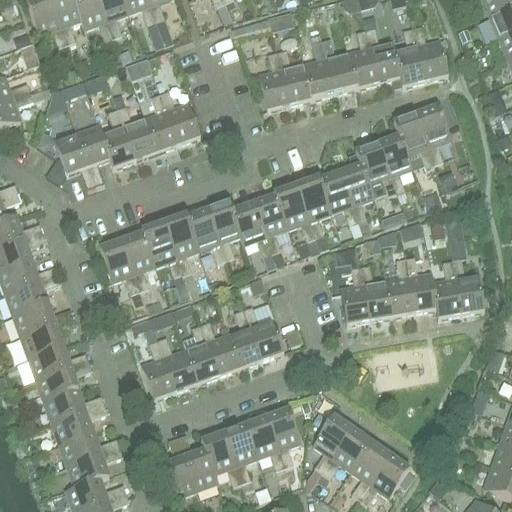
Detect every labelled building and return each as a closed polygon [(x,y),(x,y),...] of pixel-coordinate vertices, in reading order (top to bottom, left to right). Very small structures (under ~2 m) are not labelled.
[(67,50),(48,0),(46,0),(26,7),(38,41),(52,37),(58,54),(67,50)] [(82,26),(73,1),(74,0),(48,0),(67,50),(76,47),(70,30),(81,26),(82,26)] [(97,0),(74,0),(73,1),(82,26),(81,26),(84,35),(98,30),(104,47),(113,44),(97,0)] [(129,19),(121,0),(97,0),(113,44),(122,41),(116,24),(129,19)] [(156,29),(145,0),(121,0),(129,19),(141,15),(147,32),(156,29)] [(172,4),(170,0),(145,0),(156,29),(165,25),(159,9),(172,4)] [(225,9),(220,0),(194,0),(196,2),(201,0),(210,0),(216,13),(224,10),(225,9)] [(220,0),(225,9),(234,5),(231,0),(220,0)] [(310,0),(295,0),(300,10),(312,4),(310,0)] [(403,0),(389,4),(391,11),(392,15),(406,11),(405,7),(403,0)] [(490,23),(511,13),(511,0),(483,0),(480,1),(490,23)] [(361,21),(375,19),(373,4),(359,6),(361,21)] [(234,5),(225,9),(228,15),(236,11),(234,5)] [(224,10),(216,13),(224,30),(233,26),(228,15),(225,9),(224,10)] [(511,38),(511,13),(490,23),(499,44),(511,38)] [(290,18),(278,21),(282,35),(294,32),(290,18)] [(373,21),(363,23),(366,36),(375,34),(376,33),(373,21)] [(253,28),(256,40),(271,36),(268,23),(253,28)] [(448,81),(439,46),(426,49),(421,32),(412,34),(425,87),(448,81)] [(401,83),(394,57),(395,57),(393,48),(379,51),(375,34),(366,36),(379,89),(400,83),(401,83)] [(425,87),(412,34),(403,36),(407,54),(395,57),(394,57),(401,83),(400,83),(402,93),(425,87)] [(463,36),(459,38),(463,49),(467,47),(472,45),(468,34),(463,36)] [(164,51),(159,36),(152,39),(157,53),(164,51)] [(379,89),(366,36),(356,38),(361,55),(348,59),(357,94),(379,89)] [(319,37),(310,40),(312,49),(321,47),(319,37)] [(507,65),(511,63),(511,38),(499,44),(507,65)] [(21,42),(17,43),(21,54),(32,50),(28,39),(21,42)] [(357,94),(348,59),(335,62),(330,45),(321,47),(334,100),(357,94)] [(334,100),(321,47),(312,49),(316,67),(303,70),(312,105),(334,100)] [(128,55),(118,58),(122,68),(132,64),(128,55)] [(312,105),(303,70),(290,73),(286,56),(277,58),(290,111),(312,105)] [(290,111),(277,58),(268,60),(272,78),(258,81),(267,116),(290,111)] [(36,63),(26,66),(29,74),(39,71),(36,63)] [(0,108),(30,98),(27,89),(10,95),(5,82),(0,83),(0,108)] [(98,96),(94,82),(82,86),(87,100),(98,96)] [(500,97),(499,96),(498,94),(487,99),(491,109),(502,104),(501,102),(500,99),(500,97)] [(41,95),(30,99),(33,107),(44,103),(41,95)] [(200,143),(188,108),(174,113),(168,96),(159,100),(178,151),(200,143)] [(0,133),(21,126),(16,113),(33,107),(30,99),(30,98),(0,108),(0,133)] [(121,100),(112,103),(117,115),(125,112),(121,100)] [(178,151),(159,100),(151,103),(157,120),(144,124),(156,158),(178,151)] [(156,158),(144,124),(131,129),(125,112),(117,115),(135,166),(156,158)] [(450,146),(438,112),(416,120),(434,171),(443,168),(437,151),(450,146)] [(135,166),(117,115),(108,118),(114,135),(102,139),(101,140),(110,165),(109,165),(112,174),(135,166)] [(434,171),(416,120),(393,128),(398,141),(399,141),(407,161),(408,161),(419,157),(425,174),(434,171)] [(110,165),(101,140),(102,139),(99,130),(76,138),(95,191),(104,188),(98,169),(109,165),(110,165)] [(95,191),(76,138),(54,146),(60,162),(66,181),(80,176),(87,194),(95,191)] [(503,142),(497,144),(502,154),(507,152),(511,149),(508,140),(503,142)] [(413,175),(408,161),(407,161),(399,141),(398,141),(378,149),(396,200),(405,197),(399,180),(413,175)] [(396,200),(378,149),(355,157),(360,170),(361,170),(369,190),(370,190),(381,186),(387,203),(396,200)] [(56,164),(45,181),(53,186),(55,187),(60,191),(66,181),(60,162),(56,164)] [(374,204),(370,190),(369,190),(361,170),(360,170),(340,178),(358,229),(367,226),(361,209),(374,204)] [(458,194),(452,177),(438,182),(444,199),(458,194)] [(358,229),(340,178),(318,185),(330,220),(343,215),(349,232),(358,229)] [(330,220),(318,185),(297,193),(315,244),(324,241),(318,224),(330,220)] [(0,205),(18,199),(15,190),(0,195),(0,205)] [(315,244),(297,193),(275,201),(287,235),(300,230),(306,247),(315,244)] [(436,198),(423,202),(429,219),(441,214),(441,213),(436,198)] [(0,229),(7,227),(7,226),(2,214),(21,207),(18,199),(0,205),(0,229)] [(287,235),(275,201),(253,209),(272,260),(281,257),(274,240),(287,235)] [(241,241),(232,216),(233,216),(230,207),(207,215),(226,266),(234,263),(228,246),(240,242),(241,241)] [(253,209),(233,216),(232,216),(241,241),(240,242),(243,251),(257,246),(263,263),(272,260),(253,209)] [(226,266),(207,215),(186,223),(198,257),(211,252),(217,269),(226,266)] [(403,217),(397,220),(400,229),(406,227),(403,217)] [(0,253),(42,238),(39,229),(20,236),(16,222),(7,226),(7,227),(0,229),(0,253)] [(198,257),(186,223),(164,230),(183,282),(191,278),(185,262),(198,257)] [(442,227),(430,229),(432,244),(445,242),(442,227)] [(183,282),(164,230),(143,238),(155,272),(168,268),(174,285),(183,282)] [(408,233),(400,235),(403,248),(412,246),(408,233)] [(0,277),(31,266),(27,254),(46,247),(42,238),(0,253),(0,277)] [(155,272),(143,238),(121,246),(140,297),(149,294),(142,277),(155,272)] [(389,239),(378,243),(380,254),(391,251),(389,239)] [(306,247),(296,250),(301,264),(320,257),(315,244),(306,247)] [(140,297),(121,246),(99,254),(111,288),(125,283),(131,300),(140,297)] [(460,251),(450,253),(452,266),(461,265),(462,264),(460,251)] [(355,254),(347,255),(351,274),(359,273),(355,254)] [(281,257),(272,260),(274,266),(283,263),(281,257)] [(272,260),(263,263),(268,276),(276,273),(274,266),(272,260)] [(437,314),(432,288),(433,288),(432,278),(417,281),(414,263),(405,265),(414,318),(436,314),(437,314)] [(414,318),(405,265),(396,266),(399,284),(386,286),(392,322),(414,318)] [(484,316),(478,280),(464,282),(461,265),(452,266),(461,320),(484,316)] [(58,281),(55,272),(36,279),(31,266),(0,277),(0,286),(5,300),(58,281)] [(461,320),(452,266),(442,268),(445,286),(433,288),(432,288),(437,314),(436,314),(437,324),(461,320)] [(392,322),(386,286),(372,289),(369,271),(360,273),(369,326),(392,322)] [(369,326),(360,273),(359,273),(351,274),(354,292),(340,294),(346,330),(369,326)] [(349,278),(336,280),(338,292),(352,290),(349,278)] [(47,309),(42,297),(61,290),(58,281),(5,300),(13,322),(47,309)] [(183,282),(174,285),(177,292),(185,289),(183,282)] [(261,284),(249,288),(253,300),(265,296),(261,284)] [(157,305),(145,309),(149,319),(161,315),(157,305)] [(73,324),(70,315),(51,322),(47,309),(13,322),(20,343),(73,324)] [(284,358),(272,324),(258,329),(252,312),(243,315),(262,366),(284,358)] [(262,366),(243,315),(234,318),(241,335),(228,340),(240,374),(262,366)] [(163,333),(157,319),(149,322),(155,336),(163,333)] [(16,369),(28,365),(62,352),(58,340),(76,333),(73,324),(20,343),(8,347),(16,369)] [(240,374),(228,340),(215,344),(209,327),(200,331),(219,382),(240,374)] [(219,382),(200,331),(192,334),(198,351),(185,355),(197,389),(219,382)] [(153,332),(144,336),(149,349),(157,346),(154,336),(153,332)] [(301,348),(296,335),(286,338),(291,351),(301,348)] [(197,389),(185,355),(172,360),(166,343),(157,346),(176,397),(197,389)] [(176,397),(157,346),(149,349),(155,366),(141,371),(154,405),(176,397)] [(89,367),(86,359),(67,365),(62,352),(28,365),(36,386),(89,367)] [(78,396),(73,383),(92,376),(89,367),(36,386),(44,408),(78,396)] [(104,410),(101,401),(82,408),(78,396),(44,408),(51,429),(104,410)] [(478,396),(475,403),(487,407),(489,400),(478,396)] [(93,439),(89,426),(107,419),(104,410),(51,429),(59,451),(93,439)] [(301,449),(289,414),(266,422),(285,474),(293,470),(287,453),(301,449)] [(322,479),(353,435),(334,421),(313,451),(325,459),(314,474),(322,479)] [(285,474),(266,422),(245,430),(257,464),(270,460),(276,477),(285,474)] [(257,464),(245,430),(224,438),(242,489),(251,486),(245,469),(257,464)] [(511,431),(506,430),(499,451),(511,455),(511,431)] [(351,477),(372,448),(353,435),(322,479),(330,484),(340,470),(351,477)] [(242,489),(224,438),(201,446),(204,455),(205,455),(214,480),(215,479),(227,475),(233,492),(242,489)] [(120,453),(117,445),(98,451),(93,439),(59,451),(67,472),(120,453)] [(205,455),(204,455),(193,459),(186,440),(177,443),(196,497),(219,488),(215,479),(214,480),(205,455)] [(196,497),(177,443),(168,447),(175,466),(162,470),(174,505),(196,497)] [(359,505),(390,461),(372,448),(351,477),(362,485),(352,500),(359,505)] [(511,455),(499,451),(491,473),(511,479),(511,455)] [(109,482),(104,469),(123,462),(120,453),(67,472),(74,493),(75,494),(100,485),(100,486),(109,482)] [(408,476),(410,474),(390,461),(359,505),(367,511),(377,496),(389,504),(399,490),(408,476)] [(511,479),(491,473),(483,495),(511,505),(511,479)] [(307,484),(305,494),(309,497),(318,485),(322,479),(314,474),(307,484)] [(408,476),(399,490),(405,494),(414,481),(408,476)] [(322,479),(318,485),(325,490),(330,484),(322,479)] [(91,511),(126,500),(123,491),(104,497),(100,486),(100,485),(75,494),(74,493),(65,496),(70,511),(91,511)] [(118,511),(129,508),(126,500),(91,511),(118,511)]
